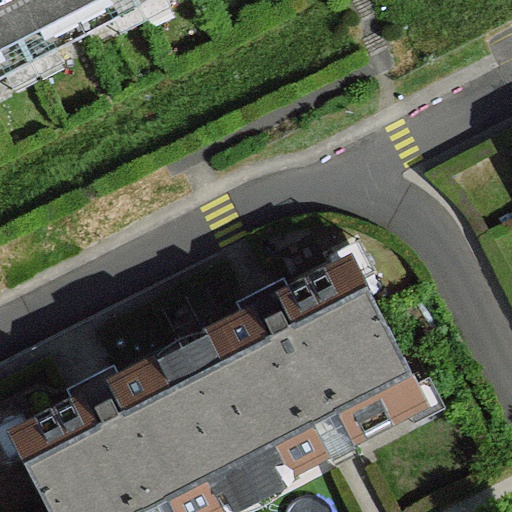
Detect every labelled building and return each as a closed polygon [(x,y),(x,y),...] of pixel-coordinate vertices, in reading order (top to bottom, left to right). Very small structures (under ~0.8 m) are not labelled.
[(0,0),(0,83),(35,66),(0,0)] [(0,0),(35,66),(144,11),(138,0),(0,0)] [(138,0),(144,11),(163,0),(138,0)] [(255,312),(183,349),(256,491),(327,455),(359,438),(428,403),(355,260),(285,296),(255,312)] [(215,511),(256,491),(183,349),(123,380),(79,402),(13,435),(51,511),(215,511)]
